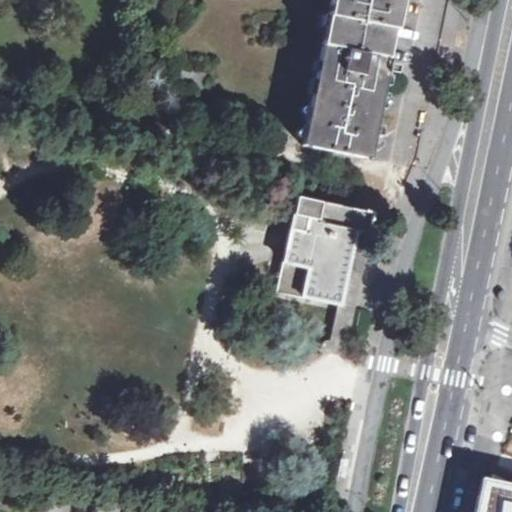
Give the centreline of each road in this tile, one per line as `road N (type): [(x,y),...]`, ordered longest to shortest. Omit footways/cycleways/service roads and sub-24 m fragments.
road 1 (tertiary): [(451,247),(400,511)]
road 2 (tertiary): [(504,0),(451,247)]
road 3 (tertiary): [(467,316),(511,107)]
road 4 (tertiary): [(429,511),(467,316)]
